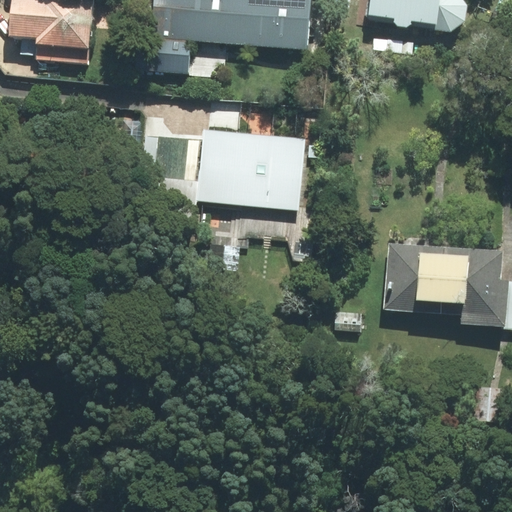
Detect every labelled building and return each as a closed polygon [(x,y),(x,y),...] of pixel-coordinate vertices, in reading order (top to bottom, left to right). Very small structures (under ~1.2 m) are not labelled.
[(97,54),(99,0),(17,0),(16,43),(40,44),(39,52),(97,54)] [(311,54),(315,0),(201,0),(201,6),(151,2),(148,44),(141,44),(139,70),(194,74),(197,45),(311,54)] [(462,0),(377,0),(375,19),(402,22),(401,29),(417,31),(418,27),(442,30),(442,36),(456,37),(457,27),(469,28),(472,5),(462,4),(462,0)] [(302,215),(309,141),(208,131),(203,186),(162,182),(160,208),(202,212),(203,206),(302,215)] [(510,255),(393,246),(388,313),(467,318),(466,327),(511,330),(511,325),(511,283),(508,283),(510,255)] [(365,315),(336,313),(334,339),(363,341),(365,315)] [(506,392),(470,390),(468,424),(504,426),(506,392)]
